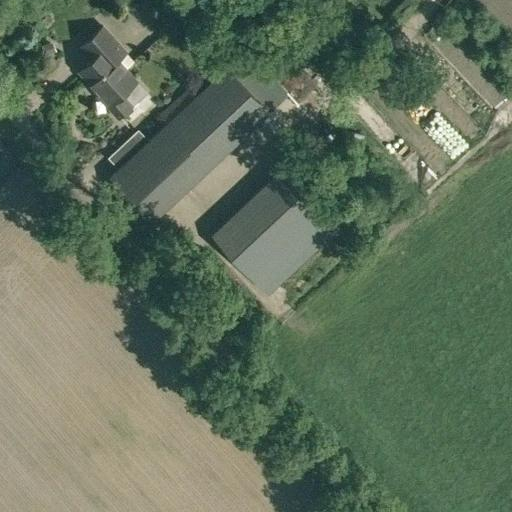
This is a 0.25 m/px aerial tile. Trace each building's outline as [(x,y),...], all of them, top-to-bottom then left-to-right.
[(167,25),(158,15),(151,22),(159,32),(167,25)] [(93,57),(80,69),(98,90),(96,92),(118,116),(133,102),(145,91),(135,79),(116,58),(125,50),(102,25),(81,44),(93,57)] [(163,125),(146,141),(112,173),(148,211),(153,217),(261,115),(271,106),(262,96),(256,90),(240,73),(231,63),(203,89),(201,91),(192,81),(157,114),(165,123),(163,125)] [(405,101),(434,133),(449,120),(420,88),(405,101)] [(398,121),(389,130),(404,147),(414,139),(398,121)] [(343,219),(289,162),(213,233),(267,290),(343,219)] [(418,178),(430,188),(443,173),(431,163),(418,178)]
